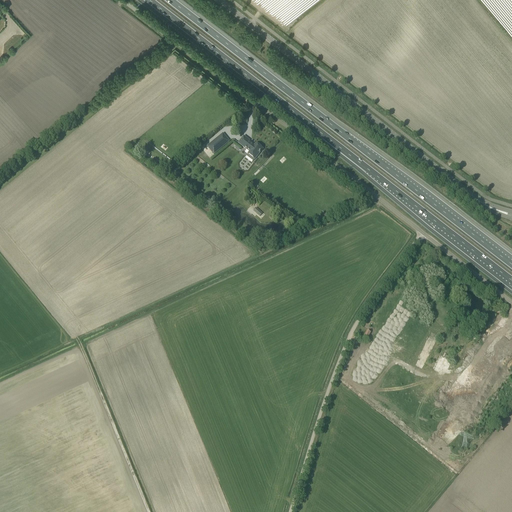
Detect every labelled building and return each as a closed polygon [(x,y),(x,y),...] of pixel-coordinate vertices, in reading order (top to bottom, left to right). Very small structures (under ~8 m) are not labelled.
[(18,26),(16,27),(24,36),(26,35),(18,26)] [(213,155),(225,145),(229,142),(223,134),(219,137),(207,147),(213,155)] [(247,154),(248,155),(246,156),(253,162),(254,160),(255,160),(260,153),(263,149),(256,143),(254,146),(249,142),(249,141),(244,136),(241,140),(238,144),(249,152),(247,154)] [(256,208),(253,211),(260,217),(263,213),(256,208)] [(420,274),(415,280),(426,288),(430,282),(420,274)] [(438,340),(425,362),(434,367),(450,337),(437,331),(433,337),(438,340)] [(426,378),(419,391),(427,395),(431,389),(436,391),(440,385),(426,378)]
